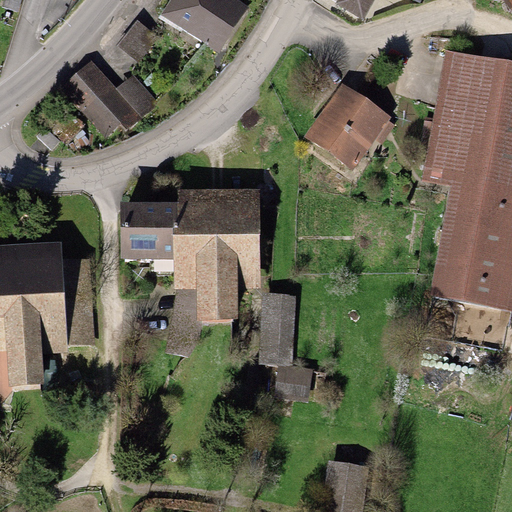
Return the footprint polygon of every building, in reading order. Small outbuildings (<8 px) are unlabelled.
[(181,0),(166,24),(223,58),(250,14),(227,0),(181,0)] [(334,0),(332,6),(361,21),(372,0),(334,0)] [(135,29),(121,52),(139,62),(153,39),(135,29)] [(449,189),(427,304),(511,319),(511,312),(511,71),(450,60),(427,185),(449,189)] [(90,74),(65,97),(108,142),(152,101),(134,83),(116,101),(90,74)] [(342,92),(307,142),(349,172),(384,122),(342,92)] [(174,263),(174,276),(201,276),(201,322),(231,322),(232,275),(253,275),(254,213),(204,213),(204,197),(178,197),(178,212),(122,212),(122,263),(174,263)] [(57,264),(0,265),(0,342),(8,342),(9,368),(0,368),(0,402),(4,403),(11,386),(34,385),(33,340),(62,339),(63,347),(87,346),(84,265),(57,266),(57,264)] [(288,370),(288,302),(265,300),(265,367),(288,370)] [(331,473),(324,511),(355,511),(361,478),(331,473)]
